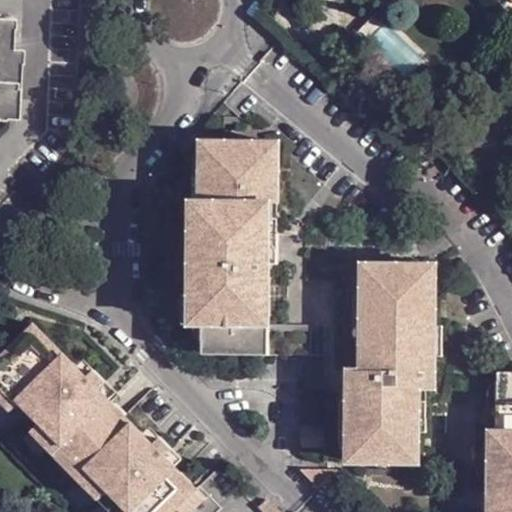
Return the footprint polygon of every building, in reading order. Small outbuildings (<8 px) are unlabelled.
[(0,118),(15,120),(19,51),(10,50),(11,20),(0,19),(0,118)] [(263,356),(265,325),(256,324),(257,305),(258,281),(258,235),(265,235),(266,174),(274,175),(275,143),(209,143),(209,159),(209,174),(197,174),(197,195),(195,242),(195,264),(187,264),(185,295),(184,334),(206,356),(263,356)] [(209,174),(209,159),(187,158),(188,189),(193,196),(197,195),(197,174),(209,174)] [(258,235),(258,281),(264,282),(265,265),(274,265),(274,175),(266,174),(265,235),(258,235)] [(187,245),(187,264),(195,264),(195,242),(190,243),(187,245)] [(422,296),(422,274),(422,266),(416,266),(358,265),(357,296),(357,327),(362,327),(360,349),(360,372),(343,371),(343,402),(342,434),(348,434),(347,455),(347,465),(413,466),(414,435),(415,412),(415,389),(429,389),(429,358),(430,327),(430,297),(422,296)] [(430,297),(431,286),(431,267),(422,266),(422,274),(422,296),(430,297)] [(176,326),(184,334),(185,295),(177,295),(176,326)] [(357,327),(357,296),(348,297),(348,345),(354,350),(360,349),(362,327),(357,327)] [(256,324),(265,325),(264,313),(263,308),(260,305),(257,305),(256,324)] [(122,511),(167,459),(165,457),(172,450),(161,439),(154,445),(100,389),(106,384),(95,372),(88,377),(36,324),(0,359),(0,385),(18,405),(39,425),(122,511)] [(438,327),(430,327),(429,358),(438,359),(438,327)] [(511,511),(511,373),(494,373),(493,383),(492,465),(492,494),(485,493),(485,511),(511,511)] [(492,465),(493,383),(489,383),(484,388),(481,466),(492,465)] [(18,405),(0,385),(0,399),(11,411),(18,405)] [(342,434),(343,402),(334,402),(333,449),(340,455),(347,455),(348,434),(342,434)] [(110,511),(121,511),(122,511),(39,425),(32,432),(110,511)] [(197,488),(167,459),(122,511),(123,511),(218,511),(223,508),(200,485),(197,488)]
